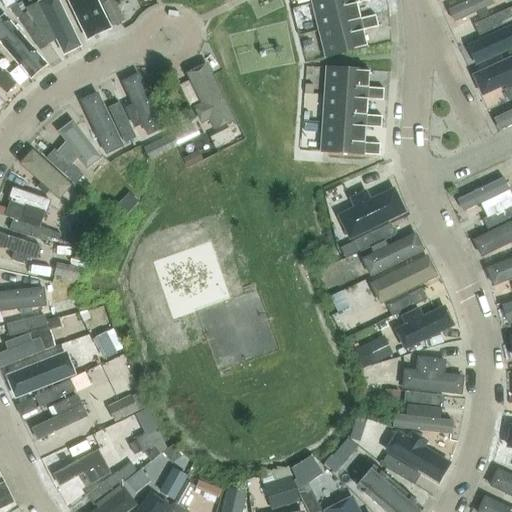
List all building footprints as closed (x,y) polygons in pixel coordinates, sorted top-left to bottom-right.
[(113,0),(111,0),(102,5),(113,26),(124,21),(113,0)] [(360,20),(356,4),(372,0),(371,0),(323,0),(312,3),(318,30),(360,20)] [(476,0),(448,13),(454,26),(495,7),(492,0),(476,0)] [(71,7),(83,32),(93,27),(81,2),(71,7)] [(511,19),(511,14),(509,7),(473,24),(478,35),(511,19)] [(72,47),(51,10),(39,17),(60,54),(72,47)] [(50,45),(29,12),(18,18),(39,51),(50,45)] [(325,58),(367,48),(362,31),(378,27),(375,16),(360,20),(318,30),(325,58)] [(12,25),(0,33),(0,37),(27,77),(41,68),(12,25)] [(466,48),(473,63),(511,45),(511,41),(507,30),(466,48)] [(313,50),(310,41),(302,43),(304,52),(313,50)] [(0,87),(8,95),(16,85),(0,70),(0,60),(0,59),(0,87)] [(511,60),(476,77),(484,96),(511,83),(511,60)] [(206,64),(187,74),(214,132),(234,123),(206,64)] [(383,101),(384,89),(367,88),(369,71),(326,68),(324,97),(367,100),(383,101)] [(138,84),(118,93),(145,147),(165,138),(138,84)] [(503,89),(508,100),(511,98),(511,84),(505,88),(503,89)] [(97,93),(79,102),(105,155),(124,145),(97,93)] [(324,97),(322,125),(365,128),(381,129),(382,117),(366,116),(367,100),(324,97)] [(108,107),(125,142),(136,137),(119,102),(108,107)] [(511,125),(511,111),(495,120),(500,131),(511,125)] [(65,114),(51,127),(89,172),(104,160),(65,114)] [(379,156),(380,144),(364,143),(365,128),(322,125),(320,152),(379,156)] [(210,137),(215,148),(234,139),(229,128),(210,137)] [(144,148),(149,159),(177,146),(172,135),(144,148)] [(73,184),(81,175),(53,149),(44,158),(73,184)] [(198,150),(182,158),(187,166),(202,159),(198,150)] [(32,151),(20,166),(60,199),(72,185),(32,151)] [(504,180),(457,201),(462,212),(509,191),(504,180)] [(52,201),(13,187),(4,212),(43,226),(52,201)] [(133,190),(116,209),(125,217),(143,198),(133,190)] [(398,198),(347,221),(353,236),(405,213),(398,198)] [(511,204),(482,219),(487,230),(511,218),(511,204)] [(47,236),(49,231),(12,219),(8,229),(45,242),(47,236)] [(511,222),(474,241),(482,257),(511,242),(511,222)] [(361,251),(370,247),(384,240),(396,234),(390,223),(355,240),(361,251)] [(94,249),(99,234),(73,225),(68,240),(94,249)] [(61,235),(49,231),(47,236),(59,240),(61,235)] [(43,245),(0,232),(0,250),(13,254),(11,260),(26,265),(28,259),(38,262),(43,245)] [(414,235),(361,261),(369,278),(423,252),(414,235)] [(360,250),(355,242),(341,249),(345,257),(360,250)] [(85,269),(91,252),(78,248),(73,265),(85,269)] [(370,285),(381,307),(437,279),(426,258),(370,285)] [(511,260),(489,270),(496,287),(511,280),(511,260)] [(58,264),(55,276),(77,280),(80,268),(58,264)] [(421,288),(408,295),(389,304),(386,305),(391,316),(426,299),(421,288)] [(44,290),(0,293),(0,311),(46,308),(44,290)] [(341,292),(330,297),(338,313),(348,308),(341,292)] [(454,326),(445,306),(423,316),(421,310),(404,318),(406,324),(396,329),(405,349),(454,326)] [(28,331),(46,326),(43,315),(5,324),(8,336),(28,331)] [(58,318),(46,321),(48,330),(60,327),(58,318)] [(11,351),(0,355),(0,364),(2,371),(56,351),(48,330),(47,328),(7,343),(11,351)] [(366,342),(372,362),(396,355),(391,335),(366,342)] [(416,371),(403,370),(402,390),(463,395),(464,379),(445,377),(446,360),(417,357),(416,371)] [(72,378),(65,358),(6,380),(10,392),(27,386),(30,393),(72,378)] [(90,385),(84,373),(71,380),(76,392),(90,385)] [(33,398),(39,409),(74,392),(69,381),(40,395),(33,398)] [(129,395),(137,411),(147,406),(140,390),(129,395)] [(400,392),(385,391),(384,402),(399,403),(400,392)] [(402,404),(406,405),(440,409),(441,409),(443,397),(404,392),(402,404)] [(32,426),(38,440),(86,417),(75,395),(40,412),(44,420),(32,426)] [(129,395),(108,405),(115,421),(137,411),(129,395)] [(455,414),(392,411),(391,430),(454,434),(455,414)] [(366,421),(356,418),(350,439),(359,442),(366,421)] [(142,452),(145,455),(132,464),(138,472),(166,449),(157,428),(135,438),(137,441),(129,445),(135,456),(142,452)] [(453,464),(401,432),(389,451),(441,483),(453,464)] [(92,443),(49,466),(61,489),(105,466),(92,443)] [(181,456),(173,446),(164,453),(172,463),(181,456)] [(389,471),(414,486),(420,475),(385,455),(379,465),(389,471)] [(331,456),(324,464),(335,473),(342,465),(331,456)] [(123,481),(124,482),(138,472),(132,464),(131,462),(116,472),(123,481)] [(173,469),(159,492),(160,492),(173,500),(187,477),(173,469)] [(511,476),(497,470),(489,488),(511,498),(511,476)] [(123,481),(116,472),(85,496),(92,505),(123,481)] [(304,484),(301,478),(293,482),(296,488),(304,484)] [(218,498),(222,488),(199,479),(195,489),(218,498)] [(0,509),(12,503),(1,482),(0,483),(0,509)] [(185,482),(174,503),(172,502),(169,509),(167,511),(188,511),(182,509),(194,487),(185,482)] [(416,511),(382,482),(372,494),(392,511),(416,511)] [(297,489),(307,511),(320,511),(307,484),(297,489)] [(220,511),(241,511),(245,492),(225,488),(224,494),(220,511)] [(117,511),(128,504),(120,494),(95,511),(117,511)] [(166,511),(169,509),(151,496),(139,511),(166,511)] [(359,511),(353,500),(330,511),(359,511)] [(509,511),(485,501),(478,511),(509,511)]
